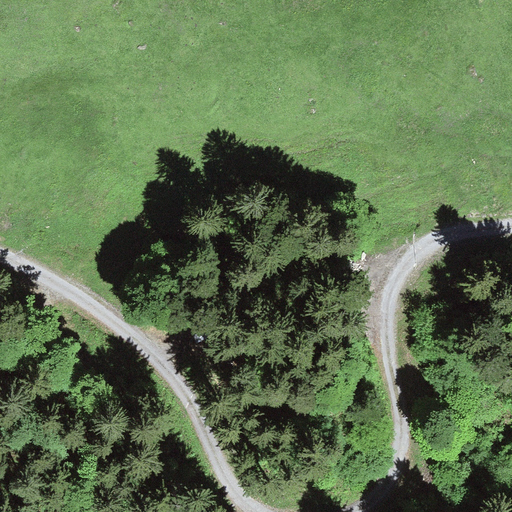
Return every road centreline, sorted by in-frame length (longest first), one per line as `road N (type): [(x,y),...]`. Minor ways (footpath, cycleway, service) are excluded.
road 1 (track): [(0,264),(76,298),(317,511)]
road 2 (track): [(365,511),(399,486),(402,422),(375,299),(394,264),(433,240),(511,224)]
